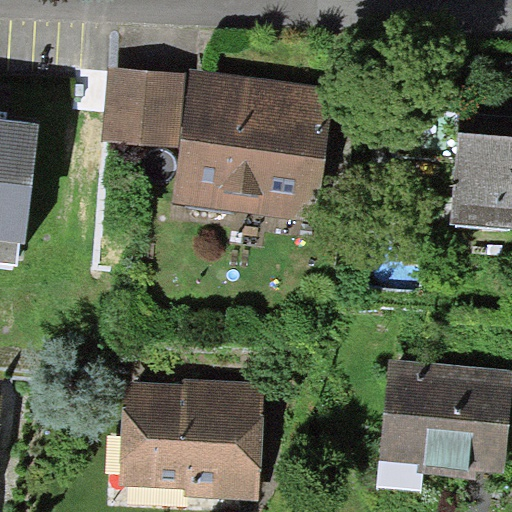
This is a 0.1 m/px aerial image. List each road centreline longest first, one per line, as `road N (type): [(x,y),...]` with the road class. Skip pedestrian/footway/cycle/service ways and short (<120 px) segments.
road 1 (residential): [(267,4),(21,0)]
road 2 (residential): [(511,13),(267,4)]
